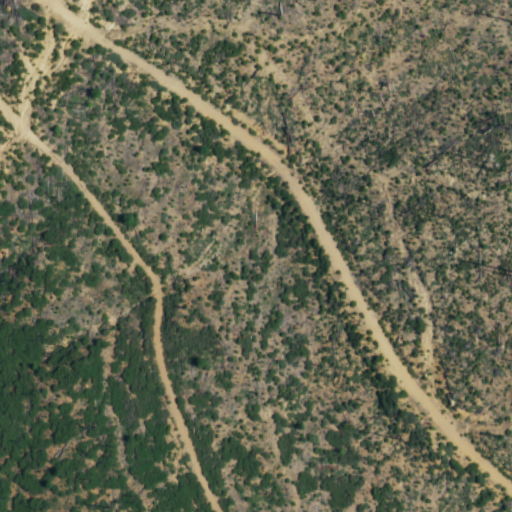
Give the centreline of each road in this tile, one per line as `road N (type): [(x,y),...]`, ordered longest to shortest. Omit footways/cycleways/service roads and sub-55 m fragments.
road 1 (track): [(511,489),(440,421),(380,340),(301,197),(258,148),(43,0)]
road 2 (track): [(220,511),(159,369),(156,287),(113,225),(0,103)]
